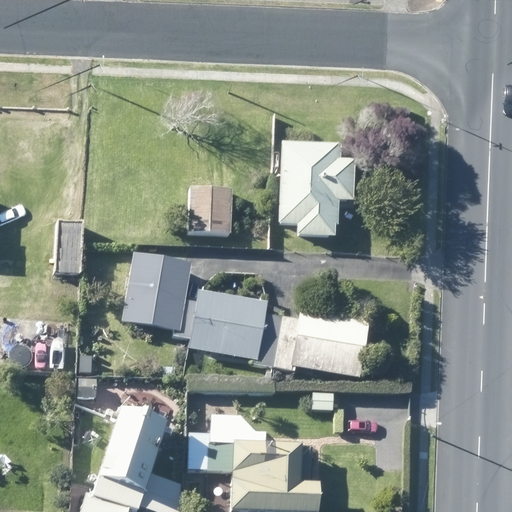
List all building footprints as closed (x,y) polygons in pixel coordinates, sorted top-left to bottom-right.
[(337,150),(279,148),(275,228),(294,229),(294,240),(331,241),(331,229),(335,229),(336,205),(347,205),(347,204),(350,204),(351,172),(348,172),(349,165),(337,164),(337,150)] [(188,190),(187,236),(227,237),(229,192),(188,190)] [(56,224),(53,277),(78,279),(81,226),(56,224)] [(189,267),(160,262),(132,256),(120,326),(173,335),(172,339),(188,341),(194,305),(182,304),(189,267)] [(233,301),(205,296),(196,294),(194,305),(188,341),(186,352),(251,363),(250,367),(271,370),(279,321),(263,318),(265,307),(233,301)] [(326,316),(306,312),(299,311),(296,323),(279,321),(271,370),(291,374),(292,371),(355,381),(366,323),(334,317),(326,316)] [(0,316),(0,367),(65,372),(69,321),(0,316)] [(95,365),(80,364),(80,378),(94,379),(95,365)] [(79,380),(78,413),(100,414),(100,380),(79,380)] [(155,426),(126,416),(117,413),(96,476),(97,476),(89,499),(83,497),(78,511),(134,511),(146,478),(163,429),(155,426)] [(206,448),(206,438),(186,437),(186,474),(228,475),(226,511),(312,511),(312,505),(312,489),(306,489),(306,480),(307,452),(297,452),(297,449),(295,449),(231,448),(231,449),(206,448)]
